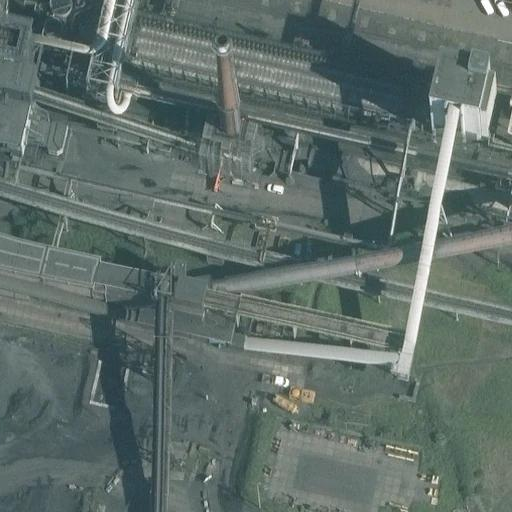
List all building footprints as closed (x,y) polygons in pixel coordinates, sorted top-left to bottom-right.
[(511,114),(0,0),(0,174),(38,183),(45,150),(123,167),(130,136),(31,114),(36,91),(19,87),(27,51),(432,140),(429,150),(469,158),(511,167),(511,114)] [(176,125),(165,122),(162,134),(173,136),(176,125)] [(212,128),(194,124),(192,134),(208,138),(212,132),(212,128)] [(173,138),(120,125),(116,143),(169,155),(173,138)] [(274,142),(255,138),(254,142),(256,148),(272,152),(274,142)] [(0,290),(21,296),(23,288),(104,306),(104,307),(141,315),(139,327),(230,347),(243,350),(244,345),(246,339),(232,335),(238,308),(209,301),(209,298),(183,292),(185,282),(178,281),(176,290),(102,274),(102,275),(0,251),(0,290)] [(290,310),(266,304),(264,316),(288,321),(290,310)] [(344,328),(324,324),(320,340),(340,345),(344,328)]
